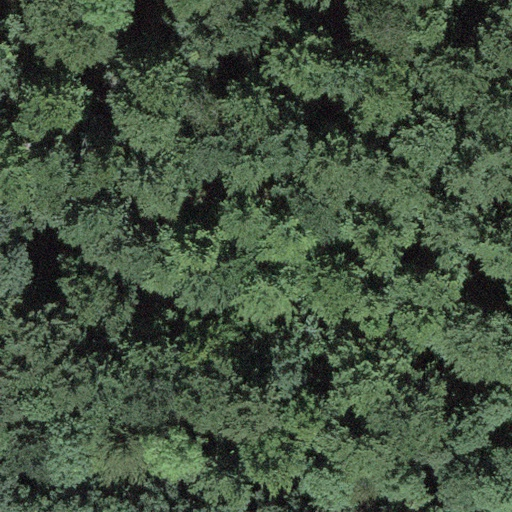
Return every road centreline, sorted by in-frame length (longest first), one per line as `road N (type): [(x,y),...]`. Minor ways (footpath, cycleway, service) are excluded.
road 1 (track): [(0,138),(87,201),(162,240),(511,335)]
road 2 (track): [(0,420),(511,476)]
